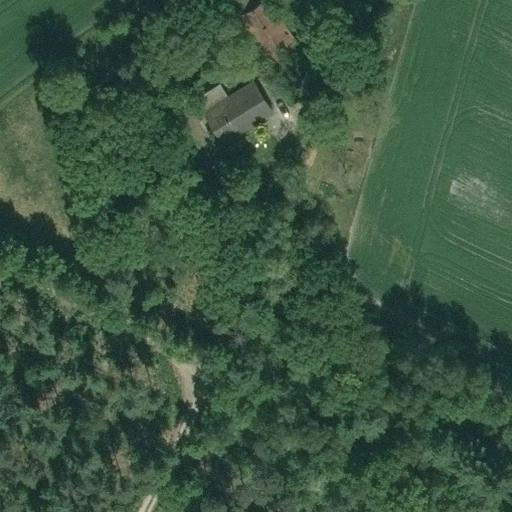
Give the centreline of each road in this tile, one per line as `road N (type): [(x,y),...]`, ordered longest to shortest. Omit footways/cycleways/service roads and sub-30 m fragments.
road 1 (track): [(131,511),(209,349),(278,166)]
road 2 (track): [(511,484),(209,349)]
